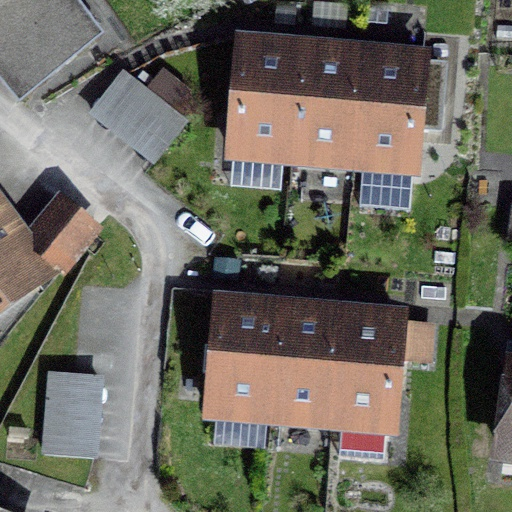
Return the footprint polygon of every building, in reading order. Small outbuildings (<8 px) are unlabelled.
[(0,0),(0,75),(17,97),(93,38),(62,0),(0,0)] [(382,62),(354,60),(323,57),(296,55),(268,53),(239,51),(231,155),(416,170),(424,65),(382,62)] [(153,159),(184,123),(128,75),(97,111),(153,159)] [(0,305),(45,272),(0,211),(0,305)] [(94,237),(63,211),(36,243),(66,270),(94,237)] [(372,321),(338,319),(310,316),(279,314),(251,312),(221,310),(213,425),(402,438),(410,324),(372,321)] [(111,393),(54,388),(47,468),(104,472),(111,393)]
